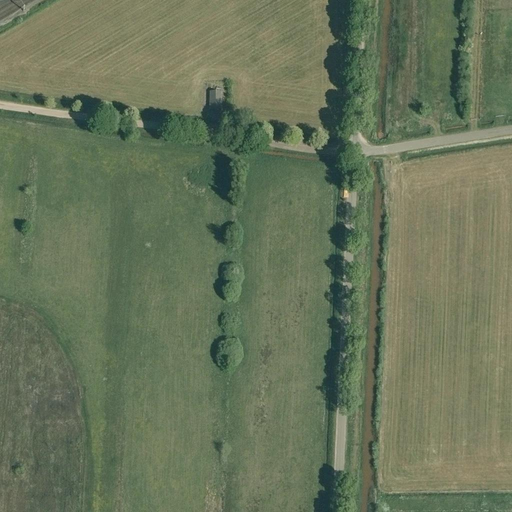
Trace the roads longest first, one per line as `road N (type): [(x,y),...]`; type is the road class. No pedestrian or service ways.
road 1 (unclassified): [(337,511),(354,151)]
road 2 (track): [(354,151),(0,105)]
road 3 (unclassified): [(354,151),(511,130)]
road 4 (unclassified): [(354,151),(360,0)]
